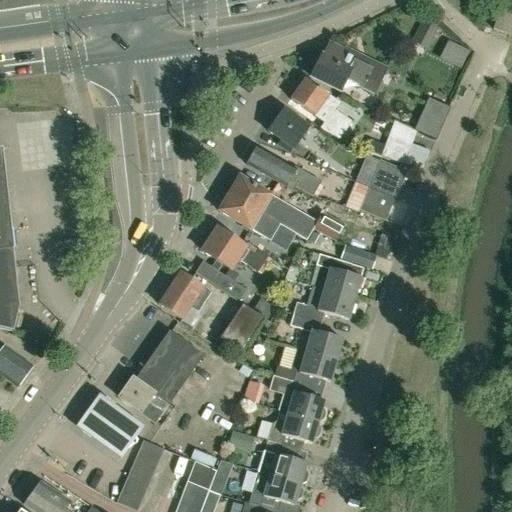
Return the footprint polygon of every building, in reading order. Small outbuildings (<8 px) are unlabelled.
[(511,13),(499,9),(496,20),(493,29),(509,34),(511,24),(511,13)] [(426,48),(432,37),(435,29),(423,23),(413,42),(426,48)] [(322,55),(311,77),(339,91),(345,79),(374,93),(385,69),(329,41),(322,56),(322,55)] [(322,127),(339,139),(351,122),(334,110),(338,104),(304,80),(291,100),(324,123),(322,127)] [(451,107),(429,98),(424,109),(446,118),(447,118),(451,107)] [(296,158),(305,162),(310,155),(296,145),(309,128),(283,110),(267,132),(280,141),(278,145),(296,158)] [(393,126),(391,130),(388,137),(381,157),(404,166),(411,146),(417,132),(395,121),(393,126)] [(1,149),(0,148),(0,329),(12,332),(18,306),(12,249),(13,248),(1,149)] [(294,169),(256,148),(246,165),(293,192),(295,187),(312,196),(320,182),(294,168),(294,169)] [(405,173),(379,163),(369,188),(394,199),(405,173)] [(240,178),(229,195),(279,224),(306,240),(316,223),(240,178)] [(359,212),(365,215),(385,222),(393,200),(367,190),(359,212)] [(269,241),(279,224),(229,195),(219,212),(269,241)] [(323,213),(313,230),(334,243),(345,225),(323,213)] [(255,255),(218,229),(203,251),(231,270),(238,260),(247,267),(255,255)] [(371,271),(376,258),(345,248),(340,260),(371,271)] [(257,273),(268,257),(257,251),(255,255),(247,267),(257,273)] [(313,288),(322,290),(353,299),(359,278),(347,274),(350,265),(318,254),(315,266),(319,267),(313,288)] [(203,262),(195,273),(194,274),(238,304),(246,291),(203,262)] [(180,272),(159,304),(182,319),(197,297),(204,302),(211,293),(180,272)] [(296,304),(293,315),(321,324),(324,314),(347,321),(353,299),(322,290),(313,288),(307,307),(296,304)] [(241,353),(264,320),(242,306),(219,338),(241,353)] [(297,350),(335,361),(341,340),(318,333),(321,324),(293,315),(289,327),(310,333),(304,352),(297,350)] [(143,369),(140,367),(118,398),(154,424),(162,412),(162,413),(202,357),(169,333),(143,369)] [(0,375),(17,388),(32,367),(5,347),(0,353),(0,375)] [(329,383),(335,361),(297,350),(290,371),(277,367),(274,377),(295,383),(298,374),(329,383)] [(284,394),(279,412),(317,423),(318,422),(321,421),(324,418),(325,414),(324,410),(322,407),(323,402),(293,393),(295,383),(274,377),(270,390),(284,394)] [(80,431),(125,464),(149,431),(104,398),(80,431)] [(267,442),(295,450),(298,441),(311,444),(313,439),(316,438),(319,435),(320,431),(319,427),(317,424),(317,423),(279,412),(276,422),(272,424),(267,441),(278,444),(278,445),(267,442)] [(159,462),(163,451),(142,442),(137,452),(159,462)] [(263,451),(257,472),(299,485),(305,463),(288,458),(291,449),(295,450),(267,442),(264,452),(263,451)] [(137,452),(133,462),(154,472),(159,462),(137,452)] [(150,482),(154,472),(133,462),(128,473),(150,482)] [(190,474),(211,482),(215,472),(194,464),(190,474)] [(301,488),(299,486),(299,485),(257,472),(248,503),(275,511),(277,511),(280,502),(293,506),(294,501),(298,499),(301,498),(303,491),(301,488)] [(145,492),(150,482),(128,473),(124,483),(145,492)] [(190,474),(186,484),(207,492),(211,482),(190,474)] [(64,511),(63,511),(69,503),(39,483),(24,505),(34,511),(64,511)] [(140,503),(145,492),(124,483),(119,493),(140,503)] [(186,484),(182,494),(203,502),(207,492),(186,484)] [(133,511),(136,511),(140,503),(119,493),(114,503),(133,511)] [(203,502),(182,494),(179,504),(200,511),(203,502)] [(273,511),(274,511),(275,511),(248,503),(244,502),(241,511),(273,511)]
